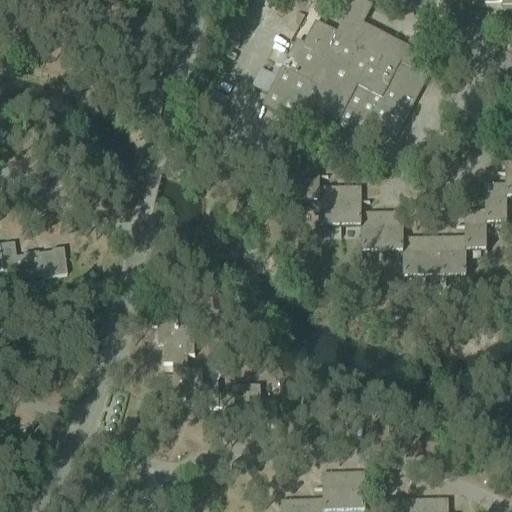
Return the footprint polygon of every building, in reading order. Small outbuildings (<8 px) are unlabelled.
[(502,4),(502,9),(511,9),(511,0),(484,0),(484,4),(502,4)] [(511,9),(502,9),(502,23),(508,23),(508,32),(511,31),(511,9)] [(294,47),(262,109),(306,131),(315,114),(316,112),(340,125),(338,129),(346,133),(348,129),(375,143),(382,131),(397,139),(428,78),(411,69),(418,55),(380,35),(378,39),(344,21),(336,36),(315,24),(301,51),(294,47)] [(298,206),(318,206),(319,206),(319,191),(319,165),(297,165),(297,200),(297,214),(298,214),(298,206)] [(484,188),(484,214),(485,229),(486,229),(506,228),(506,236),(507,236),(506,202),(505,202),(505,188),(484,188)] [(339,241),(340,241),(339,191),(319,191),(319,206),(318,206),(318,241),(319,241),(319,232),(339,231),(339,241)] [(340,231),(360,231),(361,231),(361,217),(361,191),(339,191),(340,241),(340,231)] [(463,215),(464,241),(465,255),(485,255),(485,262),(486,262),(486,229),(485,229),(484,214),(463,215)] [(381,264),(382,264),(381,216),(361,217),(361,231),(360,231),(361,265),(362,265),(361,257),(381,257),(381,264)] [(402,256),(402,257),(403,257),(403,242),(403,216),(381,216),(382,264),(382,257),(402,256)] [(444,241),(424,242),(424,290),(425,290),(424,282),(444,282),(444,289),(445,289),(444,241)] [(464,241),(444,241),(445,289),(445,282),(465,281),(465,289),(466,289),(465,255),(464,241)] [(403,257),(402,257),(403,290),(404,290),(404,282),(423,282),(424,290),(424,242),(403,242),(403,257)] [(0,247),(0,267),(1,275),(9,274),(10,286),(21,285),(22,286),(25,286),(25,284),(33,283),(29,256),(22,257),(22,260),(15,261),(13,246),(0,247)] [(37,255),(29,256),(33,283),(66,278),(62,252),(50,253),(51,256),(37,258),(37,255)] [(172,367),(172,372),(187,372),(187,359),(194,359),(193,330),(178,330),(177,315),(152,316),(152,331),(157,330),(158,348),(163,348),(163,368),(172,367)] [(218,412),(218,397),(217,386),(202,387),(202,372),(187,372),(172,372),(173,380),(159,380),(159,395),(165,395),(166,404),(185,403),(186,408),(203,408),(203,413),(218,412)] [(218,397),(218,412),(223,412),(224,421),(243,420),(244,425),(261,425),(261,429),(276,429),(275,403),(260,404),(260,389),(230,390),(231,397),(218,397)] [(322,493),(322,503),(322,511),(343,511),(343,476),(321,477),(322,491),(313,492),(313,493),(322,493)] [(365,511),(364,476),(343,476),(343,511),(365,511)] [(301,511),(302,503),(280,504),(280,511),(301,511)] [(322,511),(322,503),(302,503),(301,511),(322,511)] [(405,511),(406,503),(384,504),(384,511),(405,511)] [(426,511),(427,503),(406,503),(405,511),(426,511)] [(447,511),(448,503),(427,503),(426,511),(447,511)]
